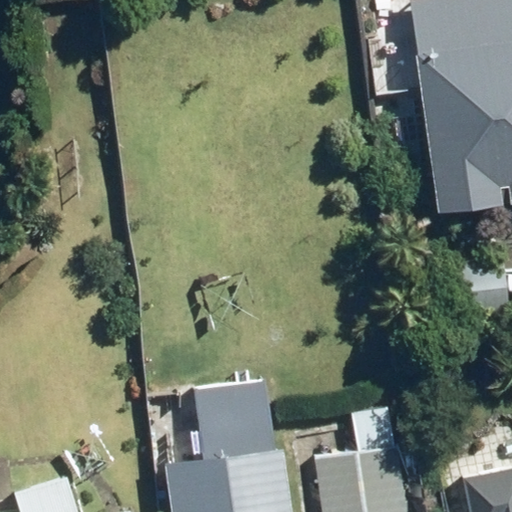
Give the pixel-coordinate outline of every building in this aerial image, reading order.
[(511,14),(405,28),(427,193),(498,183),(500,199),(511,197),(511,14)] [(499,254),(429,262),(436,324),(505,316),(499,254)] [(201,455),(157,461),(163,511),(286,511),(278,444),(268,446),(259,377),(192,386),(201,455)] [(404,511),(396,446),(312,456),(318,511),(404,511)] [(466,511),(511,511),(511,463),(459,474),(466,511)] [(75,511),(62,472),(10,489),(17,511),(75,511)]
